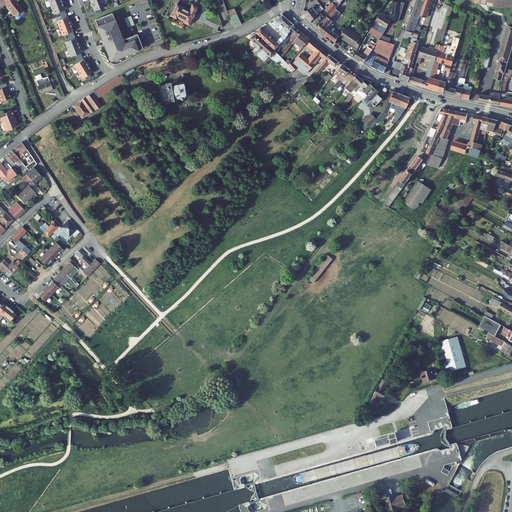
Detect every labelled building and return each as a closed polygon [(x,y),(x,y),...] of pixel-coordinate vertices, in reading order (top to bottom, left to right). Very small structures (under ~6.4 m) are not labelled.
[(4,0),(8,4),(7,5),(15,16),(23,10),(17,2),(19,0),(4,0)] [(48,0),(54,14),(59,12),(65,10),(61,0),(48,0)] [(90,0),(94,11),(106,6),(103,0),(90,0)] [(420,16),(425,1),(423,0),(416,0),(405,30),(414,33),(416,29),(417,25),(420,16)] [(426,18),(432,0),(425,0),(425,1),(420,16),(417,25),(420,26),(423,17),(426,18)] [(394,1),(391,20),(400,21),(405,3),(394,1)] [(332,3),(325,10),(330,15),(335,9),(337,7),(332,3)] [(195,13),(198,7),(192,4),(189,10),(177,4),(171,16),(176,18),(177,17),(184,20),(183,22),(189,25),(192,19),(190,18),(193,12),(195,13)] [(306,12),(304,13),(312,22),(320,13),(324,9),(321,6),(318,9),(317,8),(315,10),(313,7),(306,12)] [(234,8),(226,11),(232,26),(235,28),(242,24),(234,8)] [(321,14),(312,24),(318,28),(330,15),(325,10),(324,9),(320,13),(321,14)] [(330,15),(318,28),(327,35),(332,28),(329,25),(330,24),(340,14),(335,9),(330,15)] [(65,10),(59,12),(62,19),(67,17),(65,10)] [(95,20),(111,60),(143,48),(138,34),(123,39),(112,13),(95,20)] [(283,34),(285,36),(289,31),(288,30),(293,25),(282,14),(279,17),(278,16),(270,21),(275,27),(275,29),(277,30),(279,30),(283,34)] [(128,27),(134,24),(130,15),(124,18),(128,27)] [(373,28),(383,34),(387,28),(391,21),(379,15),(376,20),(384,25),(382,30),(375,25),(373,28)] [(67,17),(62,19),(57,21),(62,35),(68,33),(73,31),(74,31),(68,16),(67,17)] [(290,37),(294,41),(301,32),(301,31),(293,25),(288,30),(289,31),(285,36),(283,39),(280,43),(282,45),(284,42),(285,43),(290,37)] [(511,47),(511,27),(507,25),(507,26),(505,34),(497,60),(499,61),(507,63),(504,74),(506,69),(508,63),(511,47)] [(260,27),(254,32),(274,50),(278,46),(279,45),(280,43),(283,39),(280,37),(276,42),(260,27)] [(332,28),(327,35),(336,43),(340,37),(342,34),(333,27),(332,28)] [(372,27),(369,33),(379,39),(380,40),(383,34),(373,28),(372,27)] [(342,34),(340,37),(350,43),(352,44),(351,46),(357,50),(362,40),(361,39),(361,37),(347,28),(342,34)] [(274,50),(254,32),(250,33),(252,36),(250,38),(255,43),(254,44),(254,45),(257,47),(253,51),(258,56),(263,51),(269,56),(276,63),(277,61),(281,57),(276,52),(274,50)] [(293,41),(302,48),(305,43),(309,39),(301,32),(294,41),(293,41)] [(408,50),(416,52),(419,44),(419,43),(420,40),(417,39),(418,34),(417,34),(414,33),(413,36),(408,50)] [(438,52),(435,62),(439,63),(447,65),(445,70),(448,71),(450,72),(454,58),(460,39),(454,37),(452,44),(454,45),(454,46),(452,46),(446,44),(446,47),(440,45),(438,52)] [(73,39),(68,41),(65,42),(71,57),(75,55),(80,53),(82,52),(76,38),(73,39)] [(375,45),(372,50),(390,59),(395,44),(380,40),(379,39),(375,45)] [(293,63),(306,73),(320,56),(324,59),(328,54),(312,41),(308,46),(315,52),(308,60),(300,54),(293,63)] [(358,51),(355,57),(364,62),(370,53),(372,50),(375,45),(370,43),(363,54),(358,51)] [(412,77),(410,83),(427,88),(429,82),(435,62),(438,52),(422,47),(419,56),(417,62),(416,63),(420,64),(422,57),(431,60),(425,80),(412,77)] [(405,58),(414,61),(416,52),(408,50),(406,49),(405,52),(407,53),(406,54),(405,53),(404,53),(402,57),(404,58),(405,58)] [(269,56),(263,51),(258,56),(264,61),(269,56)] [(80,53),(75,55),(79,62),(84,59),(80,53)] [(370,53),(364,62),(371,67),(384,73),(389,62),(370,53)] [(324,59),(311,75),(314,77),(320,70),(322,71),(326,65),(326,63),(327,62),(334,67),(338,62),(328,54),(324,59)] [(486,56),(483,55),(481,64),(478,63),(478,66),(480,66),(483,67),(486,56)] [(281,57),(277,61),(290,74),(293,71),(288,65),(285,62),(282,59),(281,57)] [(403,65),(412,68),(414,61),(405,58),(405,59),(403,58),(401,64),(403,64),(403,65)] [(458,59),(454,58),(450,72),(444,93),(454,97),(456,90),(451,88),(454,78),(452,78),(458,59)] [(84,59),(79,62),(74,65),(82,79),(85,77),(90,74),(93,72),(84,59)] [(288,65),(293,71),(296,68),(291,61),(288,65)] [(394,61),(392,67),(402,71),(403,65),(403,64),(401,64),(394,61)] [(499,61),(496,71),(504,74),(507,63),(499,61)] [(427,88),(438,91),(441,81),(434,79),(439,63),(435,62),(429,82),(427,88)] [(456,90),(454,97),(461,99),(463,88),(465,83),(466,79),(462,78),(466,64),(462,63),(461,67),(457,86),(456,90)] [(337,70),(335,73),(339,76),(340,75),(343,77),(349,69),(342,64),(337,70)] [(402,71),(399,79),(408,82),(413,68),(412,68),(403,65),(402,71)] [(341,80),(342,82),(346,85),(356,74),(349,69),(343,77),(341,80)] [(499,105),(511,107),(511,93),(504,93),(505,85),(508,77),(510,77),(511,71),(511,70),(507,69),(503,80),(503,82),(502,85),(501,94),(499,105)] [(438,91),(444,93),(450,72),(448,71),(445,79),(442,78),(441,81),(438,91)] [(496,71),(494,78),(502,80),(502,79),(504,74),(496,71)] [(99,88),(92,92),(97,98),(125,80),(121,74),(112,80),(99,88)] [(327,82),(332,76),(328,74),(324,79),(327,82)] [(346,85),(344,87),(350,93),(362,80),(356,74),(346,85)] [(48,77),(36,82),(38,85),(41,94),(53,90),(52,88),(56,87),(55,86),(53,79),(52,78),(49,80),(48,77)] [(330,90),(329,91),(331,93),(332,91),(332,90),(335,86),(337,88),(342,82),(341,80),(339,79),(335,84),(330,90)] [(350,93),(340,105),(342,107),(353,95),(354,96),(357,93),(359,94),(363,98),(373,88),(376,85),(372,83),(370,85),(369,84),(368,86),(366,84),(362,80),(350,93)] [(186,90),(184,82),(175,84),(171,84),(171,83),(160,85),(163,101),(164,101),(165,103),(166,104),(169,103),(170,102),(170,101),(178,100),(178,99),(180,99),(181,99),(182,99),(183,99),(183,98),(183,97),(184,97),(187,96),(187,95),(188,93),(188,91),(187,90),(186,90)] [(469,84),(465,83),(463,88),(461,99),(474,101),(476,94),(478,88),(472,87),(472,90),(468,89),(468,86),(469,84)] [(12,98),(7,86),(0,89),(0,99),(1,102),(12,98)] [(363,98),(361,101),(369,107),(372,104),(375,106),(382,98),(376,93),(377,92),(373,88),(363,98)] [(376,120),(375,121),(376,122),(377,124),(388,114),(390,107),(396,110),(403,95),(392,91),(384,112),(376,120)] [(97,98),(92,92),(72,105),(82,118),(102,106),(97,98)] [(479,94),(477,101),(499,105),(501,94),(495,93),(490,92),(489,96),(479,94)] [(354,96),(353,95),(342,107),(343,108),(354,96)] [(394,120),(396,122),(400,115),(405,108),(410,98),(403,95),(396,110),(395,112),(397,113),(393,120),(394,120)] [(334,99),(328,106),(332,110),(338,103),(334,99)] [(436,118),(435,120),(444,124),(450,110),(442,108),(439,114),(440,114),(438,119),(436,118)] [(15,117),(12,110),(5,113),(6,115),(0,117),(1,118),(0,120),(1,121),(2,122),(6,131),(13,129),(14,127),(17,125),(19,122),(16,121),(14,117),(15,117)] [(441,132),(439,137),(446,139),(453,123),(460,125),(460,122),(465,123),(468,114),(450,110),(444,124),(441,132)] [(370,113),(363,120),(369,126),(370,125),(375,121),(376,120),(370,113)] [(484,117),(475,115),(473,121),(474,124),(475,124),(470,142),(469,142),(468,145),(468,146),(465,154),(479,158),(483,145),(477,143),(478,142),(479,137),(481,129),(484,117)] [(498,120),(488,118),(487,122),(488,123),(487,131),(486,133),(493,135),(493,133),(501,136),(503,130),(502,129),(499,128),(502,122),(498,120)] [(432,126),(432,128),(441,132),(444,124),(435,120),(434,123),(439,125),(437,128),(432,126)] [(424,132),(425,128),(411,124),(409,128),(424,132)] [(511,139),(511,125),(508,131),(506,135),(506,134),(503,139),(505,140),(503,144),(508,146),(511,139)] [(432,128),(428,136),(431,137),(433,138),(438,139),(439,137),(441,132),(432,128)] [(446,139),(439,137),(438,139),(435,147),(432,155),(426,165),(438,168),(443,158),(443,159),(449,140),(446,139)] [(426,141),(425,143),(435,147),(438,139),(433,138),(431,143),(428,142),(426,141)] [(454,141),(451,149),(461,152),(463,144),(454,141)] [(22,142),(12,150),(19,158),(22,162),(28,169),(29,170),(33,167),(37,164),(22,142)] [(423,148),(421,151),(426,153),(432,155),(435,147),(425,143),(424,146),(429,148),(428,151),(423,148)] [(12,150),(7,154),(14,163),(17,160),(19,164),(22,162),(19,158),(12,150)] [(499,161),(503,155),(498,152),(493,160),(499,161)] [(418,155),(411,166),(416,170),(424,160),(418,155)] [(0,175),(6,183),(17,174),(11,168),(7,171),(0,163),(0,175)] [(411,166),(408,170),(413,174),(416,170),(411,166)] [(35,184),(43,177),(33,167),(26,174),(35,184)] [(511,173),(507,171),(506,173),(499,171),(498,173),(491,170),(491,171),(486,169),(484,172),(503,178),(511,181),(511,173)] [(394,189),(384,204),(389,207),(408,180),(408,181),(410,179),(410,178),(413,174),(408,170),(400,181),(394,189)] [(31,188),(35,184),(31,180),(30,180),(26,176),(21,180),(25,185),(27,183),(28,185),(17,195),(24,203),(35,192),(31,188)] [(511,181),(503,178),(499,189),(511,194),(511,181)] [(432,190),(418,180),(403,202),(415,210),(421,202),(423,204),(432,190)] [(468,196),(465,201),(469,204),(472,199),(474,196),(469,194),(468,196)] [(13,208),(9,213),(11,216),(12,215),(17,219),(25,211),(21,206),(20,206),(18,204),(14,209),(13,208)] [(444,212),(438,208),(435,213),(440,217),(444,212)] [(0,220),(6,227),(13,220),(5,211),(0,215),(0,220)] [(341,239),(355,256),(375,239),(359,218),(346,229),(349,232),(341,239)] [(60,227),(63,231),(60,234),(66,239),(69,236),(69,237),(72,234),(75,236),(80,232),(77,229),(68,219),(60,227)] [(42,226),(40,228),(47,235),(48,236),(59,226),(54,221),(50,225),(46,222),(42,226)] [(22,226),(11,237),(16,242),(26,231),(22,226)] [(60,227),(60,226),(53,233),(63,243),(64,241),(59,235),(60,234),(63,231),(60,227)] [(511,246),(509,245),(501,241),(499,244),(503,247),(502,248),(511,254),(511,246)] [(55,242),(48,250),(55,257),(59,253),(58,253),(59,252),(60,252),(63,249),(55,242)] [(23,256),(24,257),(27,254),(17,245),(14,248),(19,252),(23,256)] [(80,249),(78,250),(87,259),(88,258),(86,256),(87,255),(80,249)] [(40,258),(47,265),(50,262),(51,260),(51,261),(55,257),(48,250),(40,258)] [(95,268),(100,263),(95,259),(91,264),(87,259),(78,250),(75,253),(80,259),(88,266),(85,269),(82,266),(79,268),(80,268),(78,270),(85,278),(95,268)] [(333,259),(327,254),(308,279),(314,283),(333,259)] [(4,260),(0,263),(0,264),(7,272),(6,274),(9,277),(13,273),(14,271),(14,272),(18,267),(17,266),(20,263),(19,262),(17,260),(15,262),(13,261),(9,264),(4,260)] [(62,286),(77,271),(75,266),(70,262),(54,278),(55,279),(53,281),(59,287),(68,296),(70,294),(62,286)] [(70,279),(77,286),(79,285),(72,277),(70,279)] [(53,281),(52,281),(50,283),(48,285),(43,290),(43,291),(41,293),(39,295),(45,301),(59,287),(53,281)] [(492,298),(490,303),(499,307),(499,308),(511,315),(511,308),(506,305),(501,302),(492,298)] [(4,319),(9,323),(17,314),(15,312),(5,305),(4,303),(2,305),(0,304),(0,303),(0,315),(1,316),(2,315),(5,318),(4,319)] [(485,316),(479,327),(489,333),(495,336),(501,325),(485,316)] [(511,330),(505,327),(503,330),(509,334),(507,336),(509,337),(508,339),(511,341),(511,330)] [(458,336),(439,342),(448,372),(466,367),(458,336)] [(511,345),(495,336),(493,341),(499,344),(497,348),(502,350),(501,350),(506,353),(506,351),(511,354),(511,345)] [(424,382),(439,378),(438,377),(438,374),(436,368),(421,373),(424,382)] [(383,380),(370,402),(375,405),(379,398),(382,400),(387,391),(384,389),(387,382),(383,380)] [(219,403),(215,400),(209,406),(213,410),(219,403)] [(398,442),(397,439),(398,439),(397,436),(396,437),(395,434),(390,435),(390,436),(375,440),(377,447),(392,442),(392,443),(398,442)] [(406,506),(403,495),(395,497),(395,496),(386,499),(389,511),(398,509),(398,508),(406,506)]
